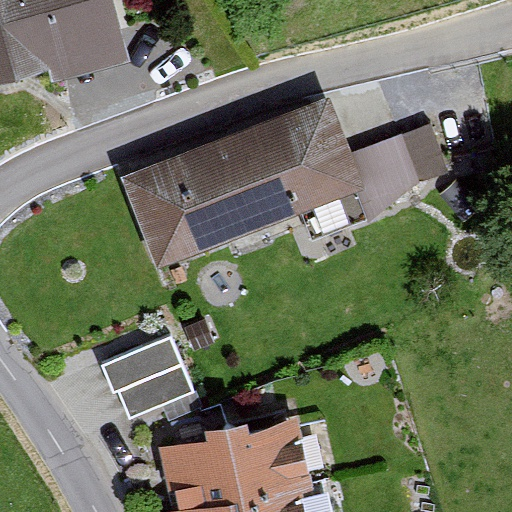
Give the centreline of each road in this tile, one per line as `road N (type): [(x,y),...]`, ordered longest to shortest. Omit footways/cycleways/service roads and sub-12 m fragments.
road 1 (residential): [(0,196),(76,152),(143,127),(287,79),(511,23)]
road 2 (unclassified): [(95,511),(0,359)]
